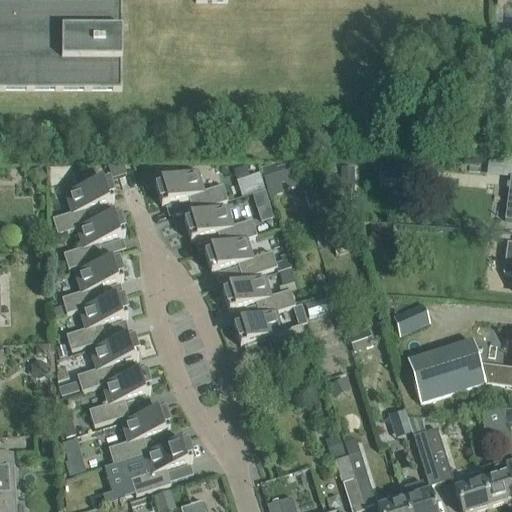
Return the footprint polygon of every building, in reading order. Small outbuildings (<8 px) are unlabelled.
[(0,0),(0,91),(122,92),(123,2),(31,2),(31,0),(128,0),(129,3),(177,3),(177,0),(196,0),(196,4),(228,4),(228,0),(0,0)] [(274,167),(261,171),(269,197),(282,193),(274,167)] [(151,168),(139,171),(142,183),(154,180),(151,168)] [(228,204),(223,188),(204,194),(198,174),(180,179),(178,173),(163,178),(165,184),(155,187),(162,209),(188,200),(193,215),(228,204)] [(58,238),(77,232),(76,231),(92,226),(88,212),(114,204),(108,182),(98,185),(96,179),(81,184),(83,190),(65,196),(72,216),(53,222),(58,238)] [(271,208),(258,213),(262,226),(275,222),(271,208)] [(217,235),(222,249),(247,241),(247,242),(257,239),(252,223),(233,229),(227,209),(184,222),(191,243),(217,235)] [(119,217),(92,226),(76,231),(77,232),(83,251),(64,257),(69,273),(104,262),(99,247),(125,239),(119,217)] [(253,261),(247,242),(247,241),(222,249),(205,254),(211,276),(238,267),(242,282),(277,271),(272,255),(253,261)] [(511,245),(507,245),(503,276),(511,277),(511,245)] [(67,317),(80,313),(79,312),(102,305),(97,292),(124,283),(117,262),(75,275),(81,295),(62,301),(67,317)] [(256,306),(260,319),(276,314),(277,315),(295,310),(290,293),(271,299),(265,279),(223,292),(229,314),(256,306)] [(121,299),(102,305),(79,312),(80,313),(85,332),(66,338),(71,354),(106,343),(102,329),(128,320),(121,299)] [(431,327),(424,306),(393,320),(400,341),(431,327)] [(282,334),(277,315),(276,314),(260,319),(234,327),(241,349),(267,340),(272,355),(307,344),(302,328),(282,334)] [(82,395),(102,389),(102,387),(117,383),(113,369),(139,361),(132,340),(90,353),(96,373),(77,379),(82,395)] [(511,371),(480,368),(473,344),(408,365),(420,406),(486,386),(486,387),(511,390),(511,371)] [(144,374),(117,383),(102,387),(102,389),(108,407),(89,413),(94,430),(129,419),(125,404),(151,396),(144,374)] [(114,468),(144,458),(144,457),(148,455),(144,442),(170,434),(164,412),(121,425),(128,445),(109,451),(114,468)] [(511,445),(501,412),(482,418),(481,418),(492,452),(500,450),(505,464),(479,472),(480,475),(490,509),(511,502),(511,445)] [(422,421),(408,420),(414,438),(426,435),(422,421)] [(453,482),(438,431),(426,435),(441,486),(453,482)] [(441,486),(426,435),(414,438),(429,490),(441,486)] [(186,443),(148,455),(144,457),(144,458),(150,477),(131,483),(136,499),(171,488),(167,473),(193,465),(186,443)] [(376,506),(356,443),(344,446),(348,459),(365,510),(376,506)] [(10,456),(0,456),(0,511),(9,511),(9,498),(13,498),(10,456)] [(365,511),(365,510),(348,459),(335,463),(351,511),(365,511)] [(482,511),(490,509),(480,475),(464,480),(466,488),(455,491),(461,511),(482,511)] [(436,511),(435,506),(431,493),(426,495),(423,484),(400,491),(403,502),(405,501),(407,511),(436,511)] [(112,495),(103,498),(106,508),(129,501),(128,498),(125,491),(112,495)] [(295,511),(292,500),(279,504),(281,511),(295,511)] [(407,511),(405,501),(403,502),(377,510),(377,511),(407,511)]
